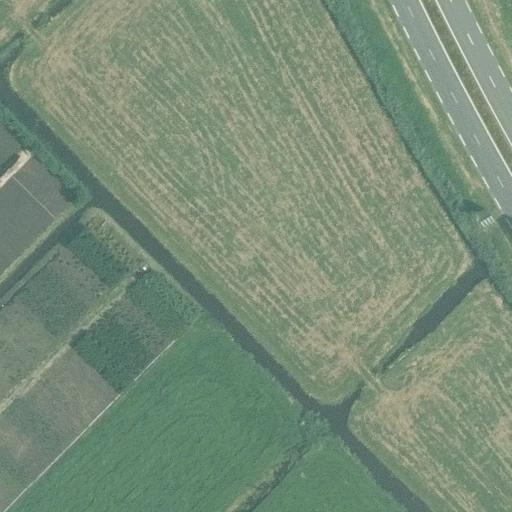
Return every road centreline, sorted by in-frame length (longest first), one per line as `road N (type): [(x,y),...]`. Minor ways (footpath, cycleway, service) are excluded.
road 1 (primary): [(405,0),(511,200)]
road 2 (primary): [(511,115),(450,0)]
